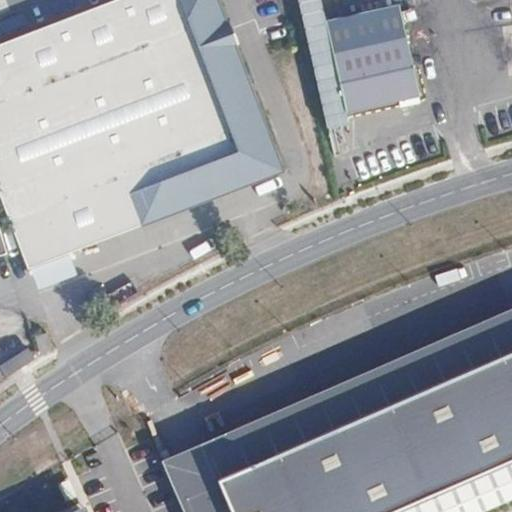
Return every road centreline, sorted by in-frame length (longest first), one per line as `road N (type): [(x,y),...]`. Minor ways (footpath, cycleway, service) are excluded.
road 1 (residential): [(511,175),(339,235),(269,269),(130,341),(0,428)]
road 2 (unknown): [(269,269),(244,209),(75,283),(61,301),(61,320),(78,375)]
road 3 (unknown): [(244,209),(288,183),(292,161),(232,0)]
road 4 (unknown): [(482,185),(441,0)]
